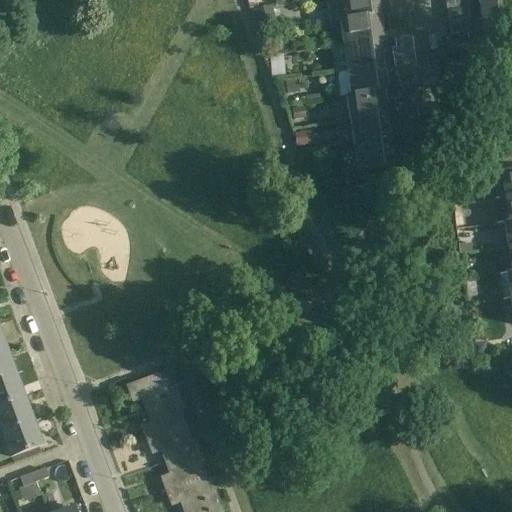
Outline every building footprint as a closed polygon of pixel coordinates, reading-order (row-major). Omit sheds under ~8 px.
[(341,0),(345,22),(382,17),(379,0),(341,0)] [(511,28),(511,2),(479,7),(481,23),(449,28),(451,38),(466,35),(467,44),(484,42),(483,33),(511,28)] [(259,14),(260,28),(270,27),(268,13),(259,14)] [(378,18),(382,17),(345,22),(348,46),(344,46),(344,48),(381,42),(378,18)] [(394,31),(395,40),(413,38),(412,29),(394,31)] [(395,40),(396,50),(414,47),(413,38),(395,40)] [(335,74),(347,73),(385,67),(381,42),(344,48),(332,49),(335,74)] [(339,99),(351,98),(388,92),(385,67),(347,73),(335,74),(339,99)] [(397,82),(398,91),(416,88),(414,80),(397,82)] [(284,84),(286,95),(298,93),(297,83),(284,84)] [(398,91),(400,100),(417,98),(416,88),(398,91)] [(389,93),(388,92),(351,98),(354,121),(350,122),(350,123),(388,118),(385,94),(389,93)] [(306,120),(304,108),(292,110),(294,122),(306,120)] [(350,123),(354,148),(391,143),(388,118),(350,123)] [(404,132),(405,141),(423,138),(421,129),(404,132)] [(297,150),(312,148),(310,133),(295,135),(297,150)] [(405,141),(407,150),(424,147),(423,138),(405,141)] [(395,169),(391,143),(354,148),(357,174),(395,169)] [(500,174),(502,186),(493,187),(491,193),(492,201),(511,198),(511,158),(497,160),(499,174),(500,174)] [(495,227),(504,226),(511,224),(511,198),(492,201),(495,227)] [(464,218),(456,219),(458,232),(466,231),(464,218)] [(461,256),(473,255),(471,246),(460,248),(459,248),(460,257),(461,256)] [(502,301),(510,300),(511,299),(511,274),(507,275),(499,276),(502,301)] [(474,357),(488,355),(486,342),(472,344),(474,357)] [(0,353),(0,381),(16,376),(7,351),(0,353)] [(0,408),(25,399),(16,376),(0,381),(0,408)] [(142,399),(147,413),(180,400),(176,392),(171,393),(165,376),(128,389),(133,402),(142,399)] [(0,408),(0,430),(2,436),(34,424),(25,399),(0,408)] [(143,428),(148,441),(184,428),(178,412),(183,410),(180,400),(147,413),(152,425),(143,428)] [(0,464),(43,448),(34,424),(2,436),(0,436),(0,464)] [(162,451),(167,464),(199,452),(196,443),(191,445),(184,428),(148,441),(153,454),(162,451)] [(163,481),(168,493),(204,480),(198,463),(202,461),(199,452),(167,464),(172,477),(163,481)] [(46,470),(33,475),(37,484),(49,479),(46,470)] [(23,489),(37,484),(33,475),(20,479),(23,489)] [(182,503),(184,511),(198,511),(218,504),(215,495),(210,497),(204,480),(168,493),(172,506),(182,503)]
